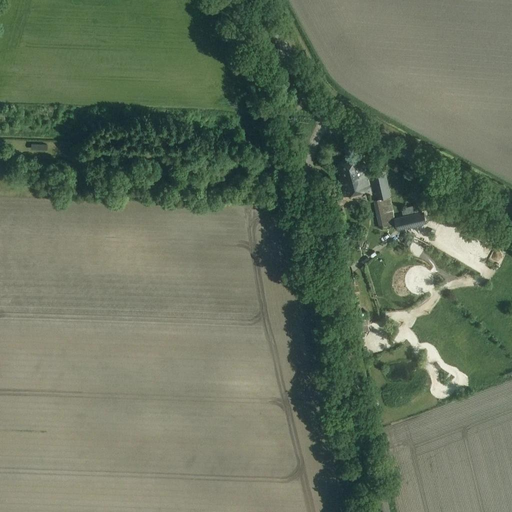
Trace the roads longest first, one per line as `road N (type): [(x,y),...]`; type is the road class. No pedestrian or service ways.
road 1 (unclassified): [(386,511),(310,178),(311,146),(328,113)]
road 2 (unclassified): [(511,210),(328,113)]
road 3 (unclassified): [(328,113),(259,0)]
